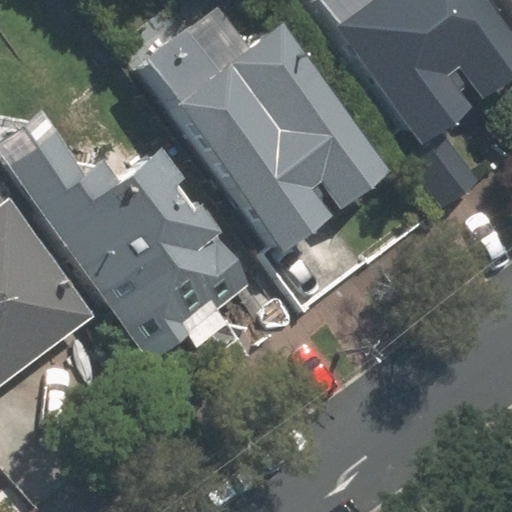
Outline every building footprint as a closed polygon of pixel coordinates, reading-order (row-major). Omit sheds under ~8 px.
[(467,179),(427,132),(511,66),(458,0),(298,0),(290,6),(401,149),(394,158),(436,206),(467,179)] [(511,0),(476,0),(511,48),(511,0)] [(151,107),(148,110),(266,261),(375,176),(257,26),(230,47),(196,4),(118,65),(151,107)] [(154,336),(233,278),(139,150),(126,159),(110,137),(68,168),(21,104),(0,119),(0,189),(130,368),(161,345),(154,336)] [(0,212),(0,383),(81,326),(0,212)]
